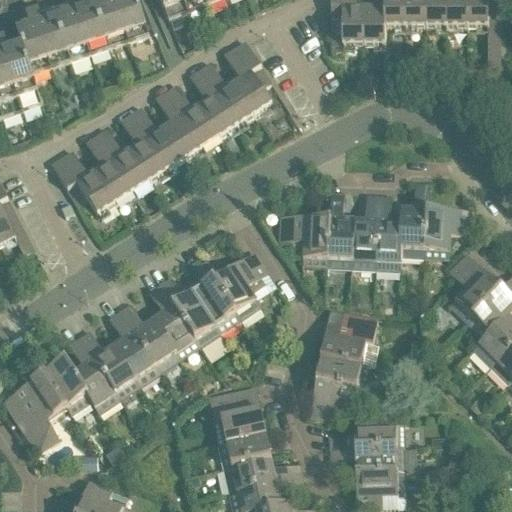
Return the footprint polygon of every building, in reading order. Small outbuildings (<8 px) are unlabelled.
[(7,28),(18,24),(10,0),(0,3),(0,7),(5,22),(7,28)] [(18,24),(27,21),(28,21),(21,0),(9,0),(10,0),(18,24)] [(29,0),(35,18),(45,15),(40,0),(29,0)] [(40,0),(45,15),(52,13),(57,11),(52,0),(40,0)] [(66,8),(57,11),(52,13),(71,68),(110,55),(97,17),(91,0),(85,2),(78,4),(74,6),(72,6),(67,8),(66,8)] [(52,0),(57,11),(66,8),(67,8),(64,0),(52,0)] [(149,42),(135,0),(91,0),(97,17),(110,55),(129,49),(148,42),(149,42)] [(204,0),(158,0),(169,25),(170,25),(189,17),(208,9),(204,0)] [(204,0),(208,9),(229,0),(204,0)] [(386,33),(488,33),(489,33),(488,0),(372,0),(372,12),(357,12),(357,6),(332,6),(332,58),(344,58),(344,51),(386,51),(386,33)] [(488,0),(489,33),(488,33),(488,72),(500,72),(500,0),(488,0)] [(25,61),(32,81),(52,74),(71,68),(52,13),(45,15),(35,18),(33,19),(28,21),(27,21),(31,33),(17,37),(19,43),(23,56),(25,61)] [(0,23),(0,44),(2,50),(6,48),(6,49),(13,46),(7,28),(5,22),(0,23)] [(171,129),(164,134),(158,138),(142,113),(121,127),(136,152),(123,160),(107,135),(86,149),(102,173),(89,182),(73,157),(52,171),(78,212),(88,206),(98,222),(273,111),(262,95),(272,89),(246,47),(224,61),(240,86),(227,94),(211,69),(190,83),(206,107),(193,116),(177,91),(155,105),(171,129)] [(0,114),(3,123),(23,117),(42,110),(32,81),(25,61),(23,56),(10,60),(6,49),(6,48),(2,50),(0,50),(0,114)] [(0,252),(15,244),(24,261),(35,256),(0,188),(0,252)] [(402,213),(401,228),(402,228),(401,262),(402,262),(425,263),(427,215),(428,189),(416,189),(414,214),(402,213)] [(328,273),(351,274),(354,225),(343,225),(344,200),(331,199),(330,224),(328,273)] [(351,274),(376,275),(380,201),(367,201),(366,226),(354,225),(351,274)] [(380,201),(376,275),(401,276),(402,262),(401,262),(402,228),(401,228),(391,227),(392,202),(380,201)] [(170,209),(166,202),(161,205),(165,212),(170,209)] [(62,213),(66,222),(75,218),(71,209),(62,213)] [(464,216),(427,215),(425,263),(449,264),(450,242),(462,242),(463,234),(464,216)] [(474,217),(464,216),(463,234),(473,234),(474,217)] [(303,271),(328,273),(330,224),(281,222),(279,247),(304,248),(303,271)] [(462,242),(472,243),(473,234),(463,234),(462,242)] [(207,264),(202,267),(240,325),(261,312),(257,306),(278,292),(255,257),(226,277),(221,269),(214,274),(207,264)] [(451,311),(468,328),(502,294),(467,259),(449,277),(467,295),(451,311)] [(203,292),(193,298),(220,339),(240,325),(202,267),(200,264),(189,271),(203,292)] [(170,283),(159,290),(200,352),(220,339),(193,298),(184,304),(170,283)] [(468,328),(484,345),(485,345),(509,321),(510,322),(511,319),(511,303),(511,302),(511,284),(502,294),(468,328)] [(163,319),(153,325),(180,365),(200,352),(159,290),(149,297),(163,319)] [(130,310),(119,317),(160,378),(180,365),(153,325),(144,331),(130,310)] [(331,316),(328,329),(354,334),(356,320),(331,316)] [(123,345),(113,351),(140,392),(160,378),(119,317),(109,324),(123,345)] [(328,329),(322,364),(362,372),(363,371),(370,372),(375,373),(379,351),(374,350),(378,324),(356,320),(354,334),(328,329)] [(474,355),(492,372),(511,352),(511,324),(510,322),(509,321),(485,345),(484,345),(474,355)] [(90,337),(79,344),(120,405),(140,392),(113,351),(104,358),(90,337)] [(82,372),(74,377),(73,378),(92,406),(91,407),(99,419),(120,405),(79,344),(68,351),(82,372)] [(511,352),(492,372),(509,390),(511,386),(511,352)] [(322,364),(318,388),(365,397),(370,372),(363,371),(362,372),(322,364)] [(66,365),(45,379),(68,414),(67,414),(71,420),(91,407),(92,406),(73,378),(74,377),(66,365)] [(68,414),(45,379),(15,399),(29,421),(18,428),(38,459),(60,444),(48,427),(67,414),(68,414)] [(365,397),(318,388),(311,425),(336,429),(339,417),(361,421),(365,397)] [(467,395),(460,388),(454,395),(461,401),(467,395)] [(256,392),(230,398),(233,411),(259,406),(256,392)] [(233,411),(230,398),(209,403),(215,429),(188,434),(193,457),(220,451),(228,449),(267,440),(262,417),(259,406),(233,411)] [(4,407),(18,428),(29,421),(15,399),(4,407)] [(330,443),(331,455),(404,453),(404,429),(355,430),(356,442),(330,443)] [(155,440),(146,432),(140,438),(150,446),(155,440)] [(220,451),(225,474),(272,464),(267,440),(228,449),(220,451)] [(449,444),(432,444),(432,454),(449,454),(449,444)] [(356,468),(356,479),(405,478),(417,477),(416,453),(404,453),(331,455),(331,468),(356,468)] [(225,474),(230,498),(302,482),(299,470),(275,475),(272,464),(225,474)] [(405,511),(405,478),(356,479),(357,511),(405,511)] [(233,511),(279,511),(283,511),(282,510),(280,500),(305,495),(302,482),(230,498),(233,511)] [(89,488),(80,511),(120,511),(109,508),(113,497),(89,488)]
